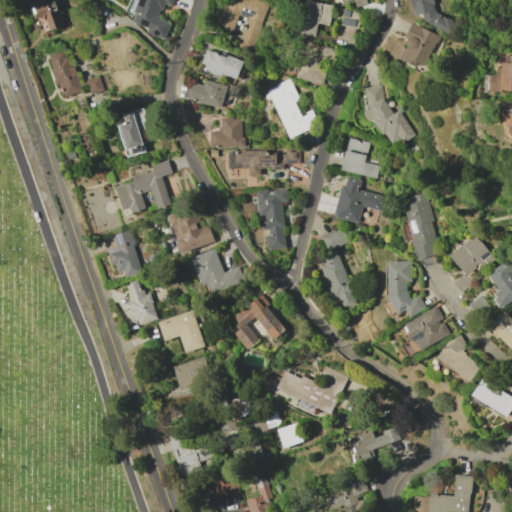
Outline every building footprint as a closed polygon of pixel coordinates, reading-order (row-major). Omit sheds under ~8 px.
[(28,0),(38,33),(62,27),(54,0),(28,0)] [(163,38),(170,23),(158,17),(164,3),(170,6),(172,0),(139,0),(129,23),(163,38)] [(267,3),(258,0),(227,0),(219,26),(232,31),(237,15),(246,18),(239,41),(252,45),(267,3)] [(332,5),(304,0),(302,0),(296,33),(314,37),(317,23),(328,25),(332,5)] [(449,33),(454,22),(434,13),(431,0),(409,0),(413,15),(421,14),(422,21),(449,33)] [(425,68),(437,33),(410,24),(399,59),(425,68)] [(294,78),(323,85),(332,48),(303,41),(294,78)] [(235,80),(242,62),(206,48),(199,67),(235,80)] [(63,98),(87,89),(89,95),(103,90),(97,75),(78,83),(64,49),(47,56),(63,98)] [(511,91),(511,55),(501,55),(500,75),(490,75),(489,91),(511,91)] [(220,108),(226,86),(204,79),(202,85),(192,82),(187,99),(220,108)] [(286,138),(314,127),(308,112),(299,116),(293,102),(297,100),(289,80),(267,89),(286,138)] [(364,88),(366,102),(372,112),(374,120),(390,146),(400,139),(402,142),(414,135),(399,111),(391,113),(382,99),(380,85),(364,88)] [(145,152),(139,131),(148,129),(143,109),(123,114),(126,123),(119,125),(127,157),(145,152)] [(241,118),(220,118),(220,131),(209,131),(210,147),(242,146),(241,118)] [(376,178),(378,165),(363,162),(368,142),(347,138),(340,170),(376,178)] [(299,163),(298,149),(228,152),(228,168),(248,167),(248,176),(260,175),(259,169),(283,169),(283,163),(299,163)] [(161,176),(171,173),(167,160),(151,165),(152,170),(131,177),(132,181),(115,186),(123,213),(144,207),(140,193),(151,190),(156,209),(169,205),(161,176)] [(334,217),(358,222),(361,207),(380,211),(383,196),(357,190),(360,180),(343,176),(334,217)] [(285,248),(281,202),(287,201),(286,188),(256,191),(260,230),(265,229),(267,250),(285,248)] [(424,192),(401,198),(416,259),(439,254),(424,192)] [(213,242),(208,224),(199,227),(193,208),(168,216),(179,253),(213,242)] [(348,243),(342,228),(320,236),(326,251),(348,243)] [(141,272),(127,229),(112,234),(116,246),(107,249),(115,273),(123,270),(125,278),(141,272)] [(492,258),(475,235),(449,254),(467,278),(492,258)] [(190,257),(201,287),(207,284),(210,293),(243,281),(238,266),(222,272),(213,248),(190,257)] [(336,251),(318,258),(338,312),(357,304),(336,251)] [(501,308),(511,299),(511,277),(511,279),(506,273),(511,268),(511,265),(507,259),(486,274),(499,291),(492,296),(501,308)] [(410,260),(388,261),(389,313),(407,312),(407,313),(422,312),(421,296),(406,297),(406,282),(411,282),(410,260)] [(157,320),(149,292),(142,294),(138,280),(124,284),(136,325),(157,320)] [(286,330),(259,296),(233,316),(237,322),(229,329),(246,350),(258,340),(246,324),(254,317),(272,340),(286,330)] [(449,334),(440,319),(442,318),(435,306),(403,324),(419,351),(449,334)] [(157,321),(163,340),(179,336),(184,352),(203,347),(191,310),(157,321)] [(511,351),(511,320),(503,311),(487,326),(511,351)] [(437,361),(470,381),(480,365),(461,354),(468,343),(453,334),(437,361)] [(211,378),(203,355),(173,367),(181,390),(211,378)] [(345,375),(323,366),(316,383),(282,370),(274,390),(331,413),(345,375)] [(470,395),(506,417),(511,406),(511,395),(481,377),(470,395)] [(251,413),(246,395),(227,401),(233,419),(251,413)] [(302,441),(296,422),(276,429),(282,448),(302,441)] [(371,430),(350,438),(357,457),(400,442),(394,426),(380,431),(382,435),(374,438),(371,430)] [(181,476),(200,469),(198,462),(208,459),(202,441),(192,445),(188,433),(167,440),(181,476)] [(236,445),(242,466),(264,459),(257,438),(236,445)] [(467,511),(470,475),(454,474),(453,495),(429,493),(427,511),(467,511)] [(244,499),(247,511),(268,511),(271,511),(267,499),(270,498),(265,480),(255,483),(258,495),(244,499)]
